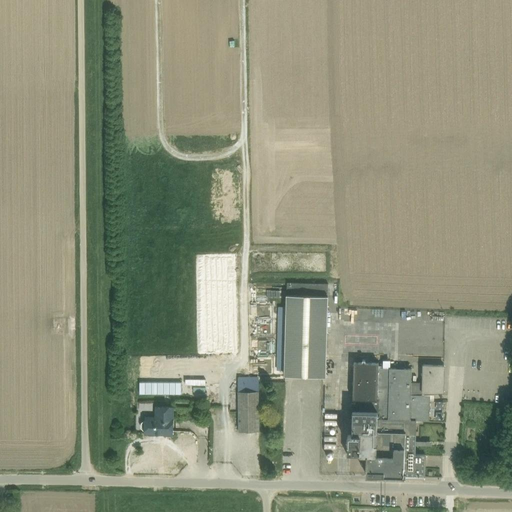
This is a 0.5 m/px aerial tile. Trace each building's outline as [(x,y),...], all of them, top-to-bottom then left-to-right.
[(287,294),(285,375),(326,376),(328,283),(287,282),(287,294)] [(430,395),(425,395),(425,392),(423,392),(423,365),(411,365),(411,367),(379,367),(379,360),(354,359),(353,401),(353,434),(348,434),(348,456),(367,456),(367,475),(369,475),(369,476),(383,476),(383,475),(387,476),(425,477),(426,454),(415,454),(417,420),(430,421),(430,395)] [(423,365),(423,392),(425,392),(444,392),(445,364),(423,364),(423,365)] [(173,406),(155,406),(155,416),(146,416),(146,421),(144,421),(142,423),(142,427),(144,429),(145,429),(145,433),(173,434),(173,406)] [(483,452),(482,462),(495,463),(495,453),(483,452)] [(6,497),(7,505),(15,503),(14,496),(6,497)]
